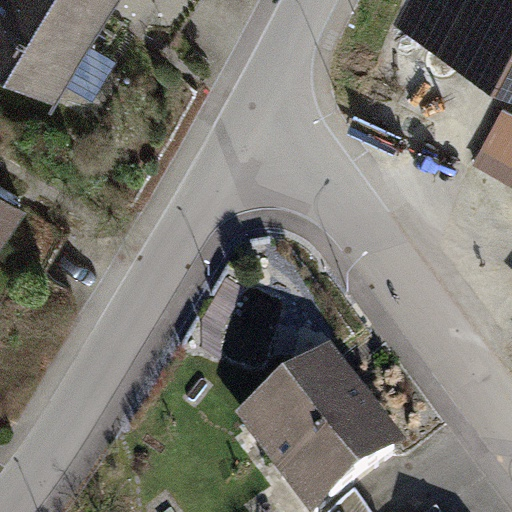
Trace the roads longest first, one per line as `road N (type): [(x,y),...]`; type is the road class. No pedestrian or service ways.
road 1 (residential): [(261,106),(118,346),(4,511)]
road 2 (residential): [(511,442),(261,106)]
